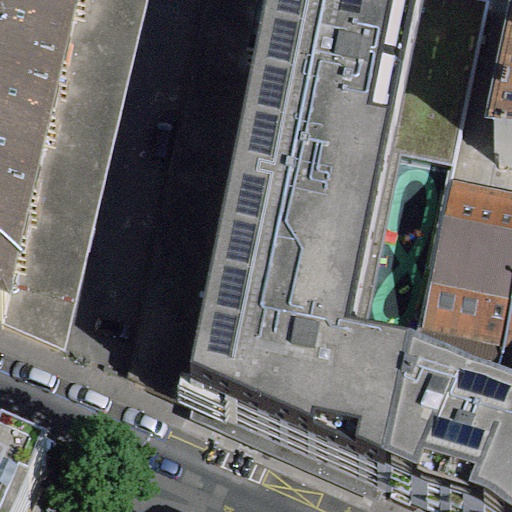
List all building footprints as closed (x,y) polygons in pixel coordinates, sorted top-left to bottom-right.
[(81,0),(0,0),(0,40),(69,57),(81,0)] [(142,0),(81,0),(69,57),(37,183),(6,330),(60,352),(142,0)] [(234,216),(280,0),(214,0),(136,386),(193,413),(200,378),(234,216)] [(424,0),(280,0),(234,216),(376,244),(424,0)] [(489,12),(434,0),(424,0),(376,244),(350,368),(416,381),(426,331),(451,202),(489,12)] [(69,57),(0,40),(0,174),(37,183),(69,57)] [(511,92),(497,162),(511,164),(511,92)] [(0,327),(6,330),(37,183),(0,174),(0,327)] [(511,213),(451,202),(426,331),(464,339),(511,348),(511,213)] [(341,409),(350,368),(376,244),(234,216),(200,378),(341,409)] [(448,396),(464,339),(426,331),(416,381),(448,396)] [(389,500),(416,381),(350,368),(341,409),(200,378),(193,413),(389,500)] [(511,511),(511,424),(448,396),(416,381),(389,500),(416,511),(511,511)] [(34,511),(47,483),(0,461),(0,511),(34,511)]
